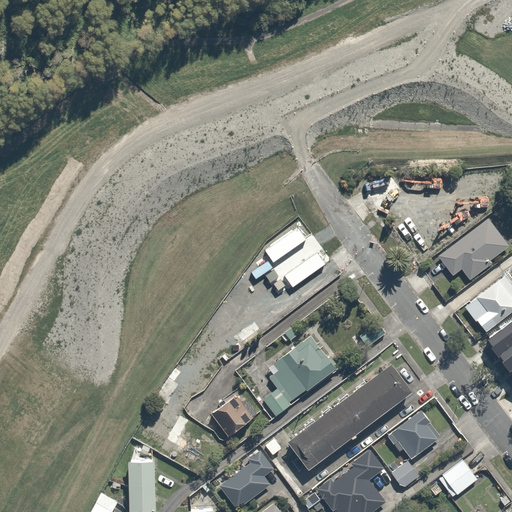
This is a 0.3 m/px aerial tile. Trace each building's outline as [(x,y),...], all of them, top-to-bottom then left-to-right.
[(414,228),(432,252),(489,210),(474,190),(468,195),(452,173),(429,190),(442,207),(414,228)] [(511,248),(490,219),(441,256),(454,274),(462,268),(471,280),(511,248)] [(289,242),(256,264),(261,272),(257,275),(272,297),(292,284),(299,293),(320,279),(313,269),(309,272),(303,264),(309,260),(298,244),(293,248),(289,242)] [(511,285),(505,276),(465,306),(485,333),(511,313),(511,285)] [(253,298),(220,321),(234,342),(239,338),(244,346),(267,331),(255,314),(261,310),(253,298)] [(511,326),(499,335),(511,351),(511,350),(511,326)] [(263,399),(275,415),(339,368),(313,334),(268,368),(272,374),(268,377),(277,388),(263,399)] [(199,353),(178,384),(199,399),(221,368),(199,353)] [(395,363),(286,439),(306,468),(415,392),(395,363)] [(236,394),(214,412),(235,438),(257,420),(236,394)] [(215,433),(165,408),(151,435),(201,461),(215,433)] [(420,411),(387,435),(398,450),(402,448),(409,458),(439,436),(420,411)] [(250,463),(217,487),(232,509),(268,483),(264,477),(277,467),(262,447),(246,458),(250,463)] [(370,447),(315,486),(331,509),(334,507),(337,511),(378,511),(390,504),(371,478),(385,468),(370,447)] [(464,458),(438,478),(453,498),(479,478),(464,458)] [(421,475),(410,460),(391,473),(402,488),(421,475)] [(156,511),(157,461),(131,461),(131,511),(139,511),(156,511)] [(115,511),(120,503),(102,493),(91,511),(115,511)] [(284,511),(275,500),(259,511),(284,511)]
